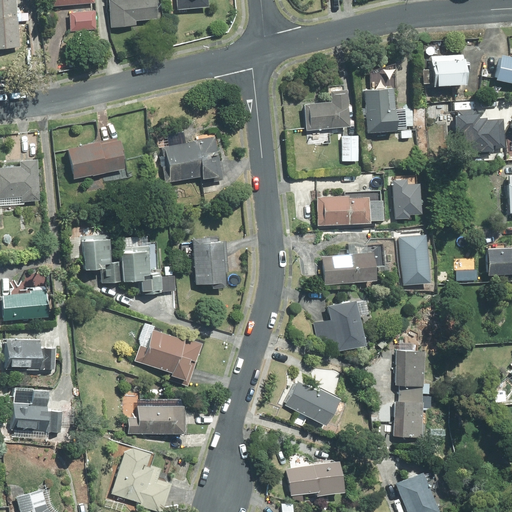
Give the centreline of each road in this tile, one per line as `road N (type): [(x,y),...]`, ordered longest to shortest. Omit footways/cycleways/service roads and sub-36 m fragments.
road 1 (residential): [(220,498),(271,279),(254,76),(259,53)]
road 2 (residential): [(0,108),(259,53)]
road 3 (residential): [(259,53),(405,17),(511,9)]
